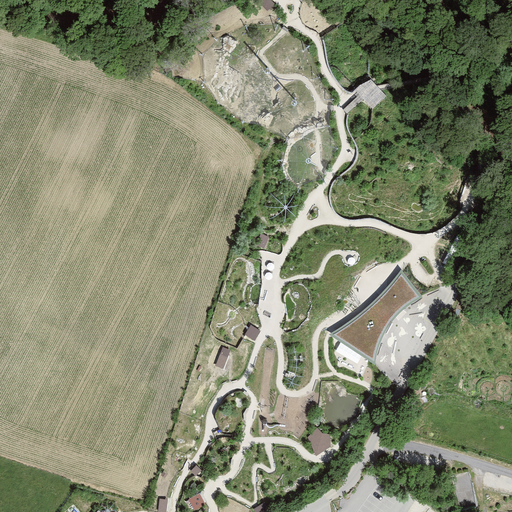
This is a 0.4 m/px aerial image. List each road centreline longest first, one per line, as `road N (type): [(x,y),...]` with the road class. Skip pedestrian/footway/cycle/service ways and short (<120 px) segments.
road 1 (residential): [(375,437),(463,273)]
road 2 (track): [(508,158),(450,50),(439,0)]
road 3 (residential): [(463,273),(511,157)]
